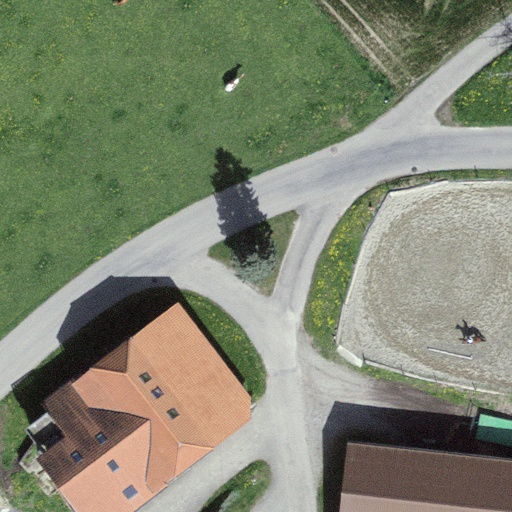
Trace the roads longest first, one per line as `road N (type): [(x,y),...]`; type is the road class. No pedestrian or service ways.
road 1 (unclassified): [(0,372),(87,294),(150,252),(264,194),(368,156)]
road 2 (residential): [(368,156),(317,218),(277,334),(302,511)]
road 3 (unclassified): [(368,156),(422,100),(511,31)]
road 4 (unclassified): [(368,156),(511,147)]
